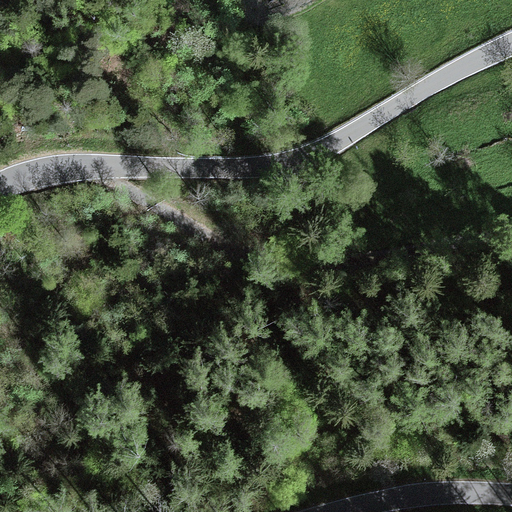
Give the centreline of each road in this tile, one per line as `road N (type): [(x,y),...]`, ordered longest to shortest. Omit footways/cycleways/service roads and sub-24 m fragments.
road 1 (tertiary): [(511,44),(304,155),(248,165),(70,163),(0,180)]
road 2 (track): [(117,163),(133,192),(217,240),(272,259),(374,256),(511,229)]
road 3 (tertiary): [(324,511),(418,492),(511,493)]
